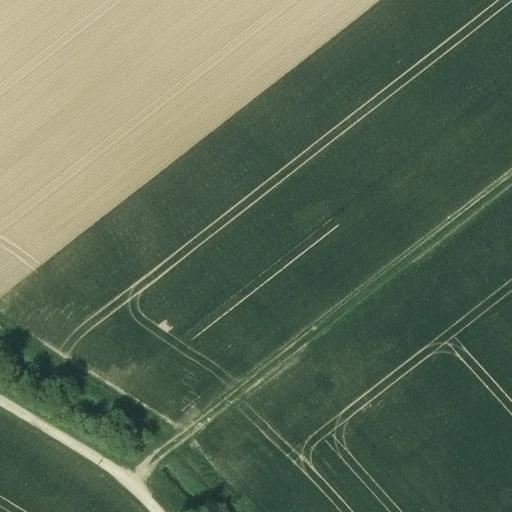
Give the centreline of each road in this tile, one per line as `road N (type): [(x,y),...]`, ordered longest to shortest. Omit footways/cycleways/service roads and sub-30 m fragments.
road 1 (track): [(511,180),(132,484)]
road 2 (track): [(156,511),(132,484),(0,405)]
